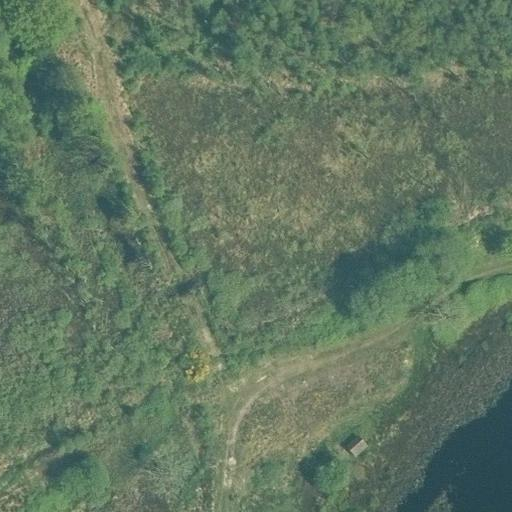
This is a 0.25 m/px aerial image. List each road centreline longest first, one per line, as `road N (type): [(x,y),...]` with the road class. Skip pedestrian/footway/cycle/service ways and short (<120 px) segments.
road 1 (track): [(511,266),(248,397),(233,419),(222,511)]
road 2 (track): [(175,270),(113,119),(82,0)]
